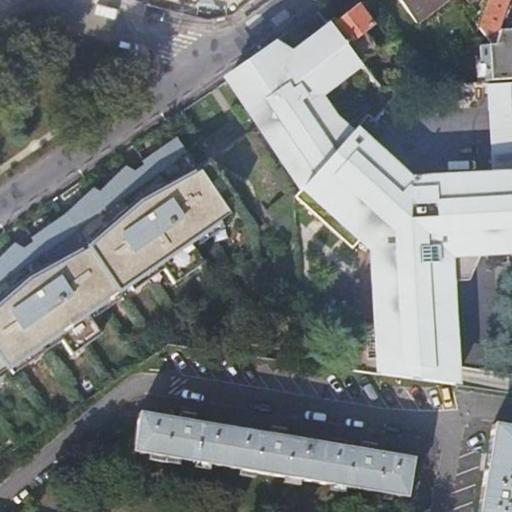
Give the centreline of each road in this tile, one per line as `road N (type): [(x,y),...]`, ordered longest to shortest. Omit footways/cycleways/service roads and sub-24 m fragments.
road 1 (residential): [(223,54),(0,207)]
road 2 (residential): [(0,25),(54,8),(223,54)]
